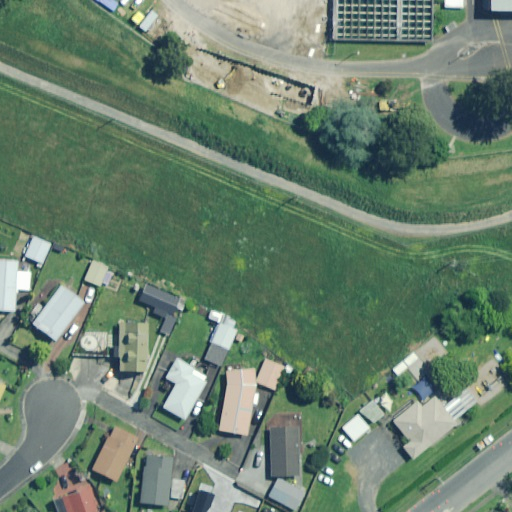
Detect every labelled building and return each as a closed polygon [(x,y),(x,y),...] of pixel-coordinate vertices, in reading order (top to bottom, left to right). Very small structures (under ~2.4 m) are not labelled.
[(465,0),(444,0),(445,10),(466,10),(465,0)] [(511,0),(485,0),(486,16),(511,16),(511,0)] [(50,247),(31,239),(23,256),(42,264),(50,247)] [(106,268),(90,261),(81,281),(98,289),(106,268)] [(17,264),(0,262),(0,311),(15,312),(16,290),(30,290),(31,272),(17,271),(17,264)] [(180,299),(144,284),(137,301),(151,307),(148,315),(164,321),(166,316),(172,319),(180,299)] [(83,303),(60,287),(45,309),(39,304),(26,322),(55,343),(83,303)] [(150,321),(119,318),(116,347),(113,347),(112,360),(117,360),(116,374),(146,376),(150,321)] [(228,351),(230,352),(237,335),(216,325),(208,342),(211,343),(228,351)] [(228,351),(211,343),(203,361),(220,369),(228,351)] [(417,362),(412,354),(390,370),(396,378),(417,362)] [(283,367),(263,361),(257,385),(276,390),(283,367)] [(209,382),(176,362),(166,379),(176,384),(162,408),(185,422),(209,382)] [(248,436),(252,406),(258,407),(259,397),(253,396),(256,374),(227,370),(219,432),(248,436)] [(134,384),(98,371),(94,383),(130,396),(134,384)] [(385,414),(373,400),(360,411),(373,425),(385,414)] [(391,424),(408,445),(401,450),(411,462),(455,426),(433,400),(420,410),(415,404),(391,424)] [(367,431),(356,418),(341,430),(352,444),(367,431)] [(139,436),(114,425),(92,472),(117,484),(139,436)] [(298,428),(268,429),(269,477),(300,476),(298,428)] [(173,458),(142,457),(139,505),(168,507),(168,498),(182,499),(183,482),(171,481),(173,458)] [(295,511),(304,495),(275,481),(267,499),(295,511)] [(95,511),(88,492),(61,501),(64,511),(95,511)]
